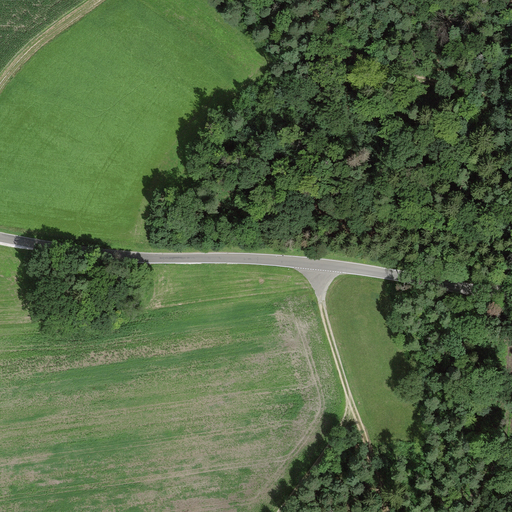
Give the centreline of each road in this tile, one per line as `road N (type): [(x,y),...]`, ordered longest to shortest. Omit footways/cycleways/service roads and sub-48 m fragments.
road 1 (tertiary): [(0,238),(511,290)]
road 2 (track): [(388,511),(325,325),(318,266)]
road 3 (track): [(511,106),(370,62),(333,38),(303,0)]
road 4 (track): [(278,511),(336,434),(348,401)]
road 5 (track): [(97,0),(0,85)]
